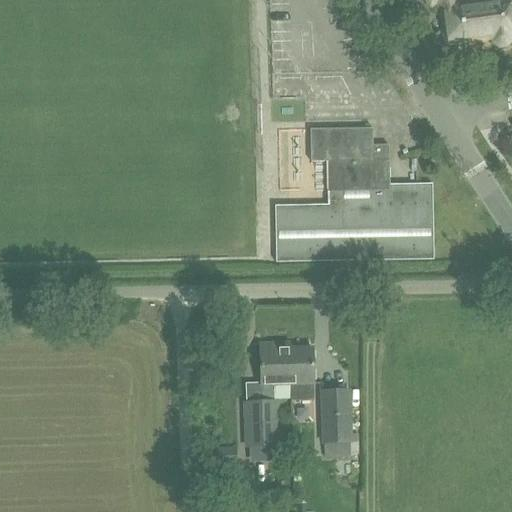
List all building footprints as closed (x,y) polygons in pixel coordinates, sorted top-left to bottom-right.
[(447,43),(477,39),(472,7),(471,0),(454,0),(450,1),(450,0),(425,0),(430,7),(438,2),(441,9),(447,43)] [(472,5),(473,7),(472,7),(477,39),(492,37),(493,42),(499,45),(505,45),(509,40),(508,35),(511,35),(509,14),(511,14),(511,0),(486,0),(487,3),(472,5)] [(275,206),(275,233),(278,233),(278,240),(275,240),(276,258),(276,263),(433,260),(433,237),(430,237),(430,230),(433,230),(432,205),(432,199),(432,185),(389,185),(389,159),(388,146),(372,146),(372,129),(370,129),(370,125),(365,125),(365,129),(310,130),(311,162),(327,162),(328,193),(328,206),(275,206)] [(259,345),(260,386),(260,401),(245,401),(246,446),(281,446),(280,400),(273,400),(273,392),(273,385),(290,385),(289,370),(284,370),(283,350),(276,350),(276,344),(259,345)] [(291,350),(283,350),(284,370),(289,370),(290,385),(290,402),(314,401),(313,384),(312,349),(291,350)] [(350,393),(323,394),(325,445),(351,444),(350,393)] [(234,449),(214,449),(215,469),(235,469),(234,449)] [(255,498),(256,511),(270,511),(270,498),(255,498)]
